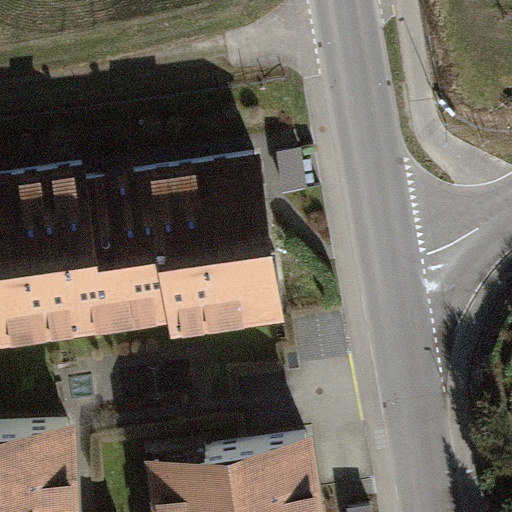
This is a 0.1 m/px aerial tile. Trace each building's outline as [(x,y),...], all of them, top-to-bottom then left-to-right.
[(89,148),(0,160),(0,330),(171,306),(173,323),(288,306),(264,139),(91,163),(89,148)] [(302,144),(280,148),(286,185),(308,182),(302,144)] [(82,511),(79,411),(0,413),(0,511),(82,511)] [(331,511),(319,426),(150,450),(158,511),(331,511)] [(375,511),(373,501),(350,504),(351,511),(375,511)]
